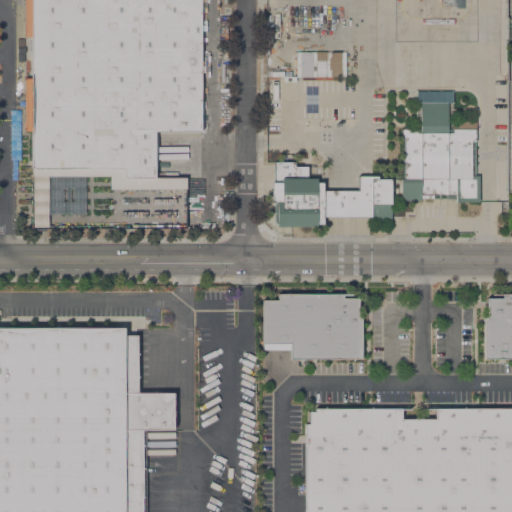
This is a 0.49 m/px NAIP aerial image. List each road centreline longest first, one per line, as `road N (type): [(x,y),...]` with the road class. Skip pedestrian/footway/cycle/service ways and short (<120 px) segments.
road 1 (residential): [(511,258),(0,258)]
road 2 (residential): [(246,0),(244,257)]
